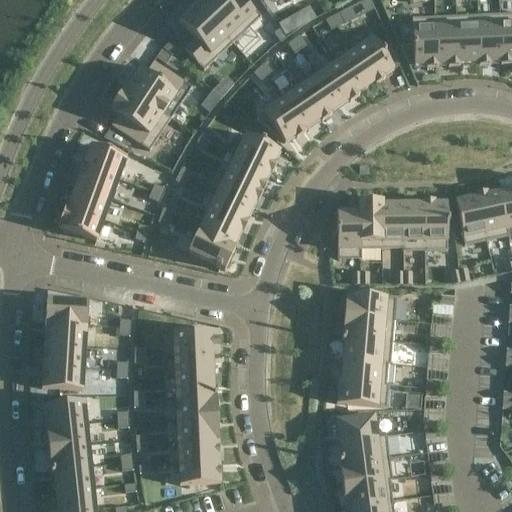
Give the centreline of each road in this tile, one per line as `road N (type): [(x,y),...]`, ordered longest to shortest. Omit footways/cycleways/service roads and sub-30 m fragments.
road 1 (residential): [(258,309),(302,202),(359,141),(437,108),(511,113)]
road 2 (residential): [(15,257),(26,201),(58,123),(89,66),(144,0)]
road 3 (residential): [(12,511),(1,405),(15,257)]
road 4 (residential): [(258,309),(15,257)]
road 5 (residential): [(102,0),(49,76),(0,187)]
road 6 (residential): [(287,511),(254,400),(258,309)]
